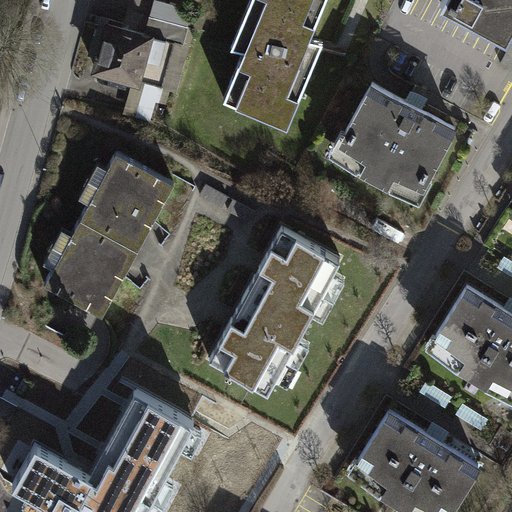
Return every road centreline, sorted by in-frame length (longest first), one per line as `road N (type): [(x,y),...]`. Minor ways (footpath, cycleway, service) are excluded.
road 1 (residential): [(511,123),(274,511)]
road 2 (residential): [(0,216),(59,0)]
